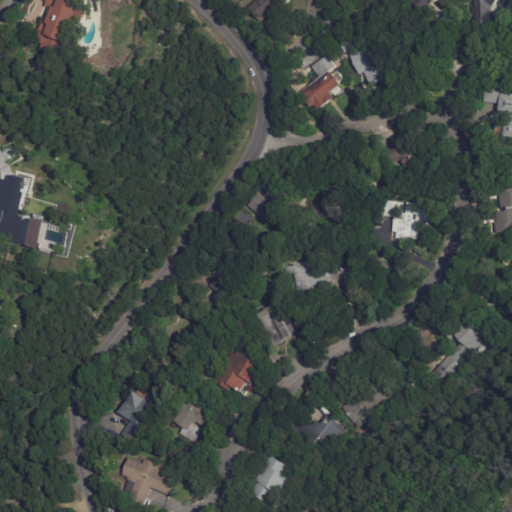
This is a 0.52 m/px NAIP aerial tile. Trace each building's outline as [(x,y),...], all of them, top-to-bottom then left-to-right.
[(83,0),(86,1),(80,17),(85,19),(79,33),(75,31),(69,47),(74,49),(71,55),(37,42),(46,19),(51,21),(55,11),(46,7),(48,0),(83,0)] [(296,0),(288,7),(284,2),(262,21),(250,6),(256,0),(296,0)] [(439,0),(428,14),(414,2),(415,0),(439,0)] [(498,0),(500,1),(493,7),(494,12),(504,19),(493,27),(493,31),(472,31),(471,0),(498,0)] [(362,76),(350,54),(362,48),(355,37),(372,25),(380,36),(379,37),(392,62),(381,68),(382,70),(387,67),(393,78),(370,91),(362,76)] [(338,75),(347,87),(330,99),(335,105),(324,113),(319,107),(316,110),(306,97),(325,82),(313,68),(329,55),(339,68),(335,72),(338,75)] [(511,137),(511,91),(509,92),(509,84),(485,82),(483,102),(504,104),(501,137),(511,137)] [(402,190),(398,175),(408,172),(405,161),(379,168),(375,154),(425,140),(437,182),(402,192),(402,190)] [(0,239),(40,247),(45,221),(21,216),(28,179),(9,176),(2,208),(0,207),(0,239)] [(257,188),(264,177),(273,183),(265,194),(257,188)] [(346,184),(357,179),(364,194),(353,200),(352,198),(346,200),(348,204),(318,218),(310,201),(346,184)] [(511,228),(511,184),(496,186),(499,230),(511,228)] [(259,216),(247,207),(258,193),(272,205),(281,193),(283,194),(286,190),(297,199),(274,228),(259,216)] [(410,204),(434,206),(433,226),(422,226),(422,241),(394,239),(396,218),(383,218),(384,203),(397,204),(397,214),(409,215),(409,204),(410,204)] [(213,275),(221,258),(224,260),(232,245),(251,254),(229,297),(210,287),(215,277),(212,276),(213,275)] [(335,268),(339,285),(325,288),(326,292),(317,293),(318,295),(302,299),(297,274),(291,276),(290,270),(295,269),(295,267),(320,262),(321,270),(335,267),(335,268)] [(298,337),(280,348),(282,352),(273,357),(267,345),(273,341),(256,313),(275,302),(290,329),(295,327),(300,336),(298,337)] [(440,389),(429,375),(458,350),(443,332),(466,313),(485,336),(482,338),(491,349),(479,359),(471,350),(460,359),(468,368),(441,390),(440,389)] [(264,374),(254,387),(249,383),(238,396),(217,378),(235,356),(239,360),(244,354),(266,372),(264,374)] [(335,393),(334,390),(346,382),(358,401),(386,383),(400,405),(358,432),(344,410),(345,409),(335,393)] [(101,392),(109,387),(117,401),(109,405),(101,392)] [(156,413),(132,445),(122,436),(131,424),(121,416),(137,395),(158,411),(156,413)] [(202,434),(194,445),(180,434),(184,430),(174,423),(194,397),(224,421),(212,435),(198,424),(196,426),(204,433),(202,434)] [(346,435),(319,458),(298,432),(308,423),(311,426),(316,422),(319,426),(331,416),(346,435)] [(291,473),(287,479),(295,484),(284,500),(276,495),(274,497),(282,503),(276,511),(250,495),(268,469),(260,464),(267,454),(293,471),(291,473)] [(142,465),(147,467),(149,462),(164,468),(162,473),(180,481),(172,498),(154,490),(145,509),(130,503),(133,494),(127,492),(131,482),(130,481),(130,480),(125,477),(133,460),(142,465)]
